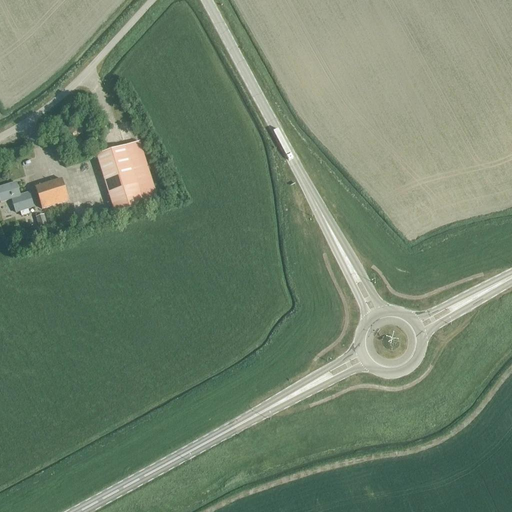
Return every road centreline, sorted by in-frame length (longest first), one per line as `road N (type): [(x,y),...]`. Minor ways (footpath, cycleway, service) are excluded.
road 1 (secondary): [(77,511),(306,387)]
road 2 (tertiary): [(320,213),(205,0)]
road 3 (unclassified): [(0,134),(57,100),(152,0)]
